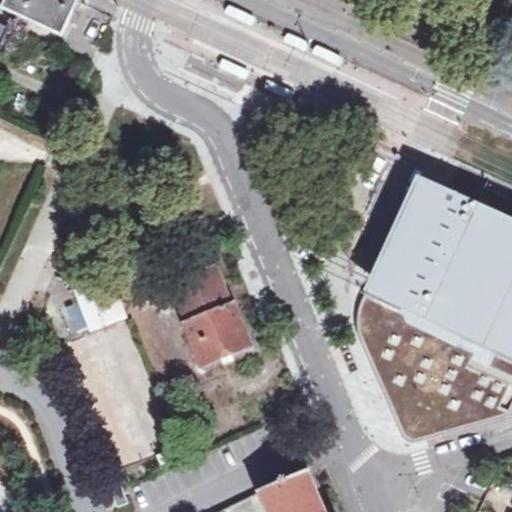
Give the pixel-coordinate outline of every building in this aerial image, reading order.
[(78,0),(0,0),(0,7),(63,37),(70,22),(78,0)] [(229,11),(228,15),(254,27),(258,18),(232,6),(229,11)] [(307,48),(310,43),(288,33),(286,39),(307,48)] [(285,41),(307,50),(307,48),(286,39),(285,41)] [(319,52),(318,56),(343,67),(347,59),(321,47),(319,52)] [(251,79),(253,75),(228,63),(224,71),(249,83),(251,79)] [(295,95),(267,82),(266,84),(288,94),(287,96),(293,99),(295,95)] [(288,94),(266,84),(264,89),(292,103),(293,99),(287,96),(288,94)] [(328,116),(330,111),(307,100),(303,109),(326,120),(328,116)] [(412,445),(417,444),(511,418),(511,199),(457,174),(449,194),(424,181),(416,197),(382,276),(374,270),(355,316),(357,335),(397,428),(405,442),(412,445)] [(181,198),(125,222),(128,229),(120,232),(128,249),(135,247),(138,254),(194,228),(181,198)] [(128,229),(125,222),(118,225),(120,232),(128,229)] [(135,247),(128,249),(131,257),(138,254),(135,247)] [(205,367),(253,348),(236,304),(233,305),(218,268),(175,285),(189,321),(186,323),(205,367)] [(110,276),(75,290),(92,333),(128,319),(110,276)] [(66,309),(75,333),(85,330),(76,305),(66,309)] [(179,447),(153,458),(159,472),(184,461),(179,447)] [(324,511),(308,472),(259,494),(266,511),(324,511)] [(122,489),(113,494),(119,510),(129,505),(122,489)]
